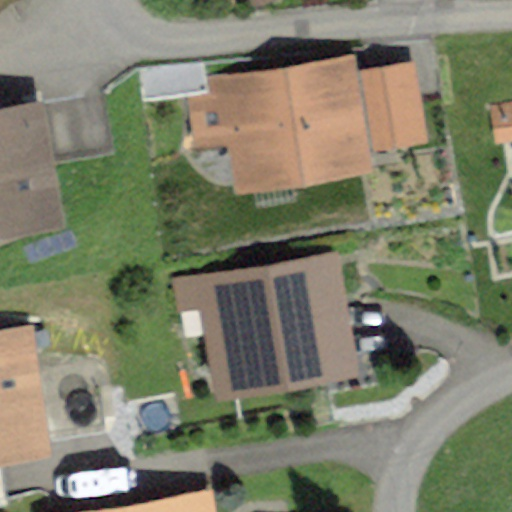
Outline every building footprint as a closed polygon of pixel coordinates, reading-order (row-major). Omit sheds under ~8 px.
[(357,74),(355,58),(211,80),(212,89),(187,93),(197,152),(230,147),(237,195),(373,174),(370,153),(357,74)] [(425,145),(413,64),(357,74),(370,153),(425,145)] [(0,228),(52,219),(30,95),(0,100),(0,228)] [(494,145),(511,142),(511,103),(489,107),(494,145)] [(362,377),(338,250),(175,281),(182,314),(202,310),(219,404),(362,377)] [(0,468),(56,460),(37,331),(0,336),(0,468)] [(208,511),(204,487),(53,511),(208,511)]
